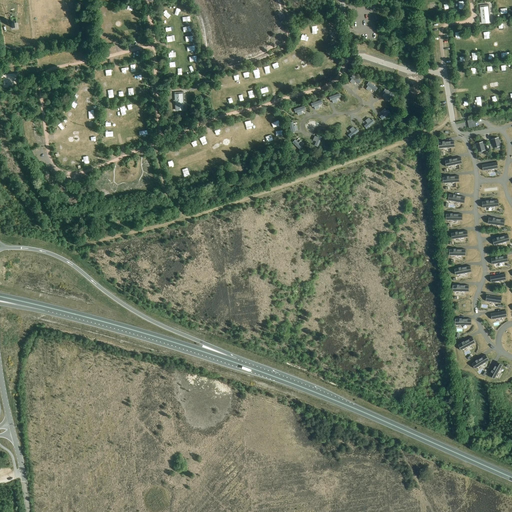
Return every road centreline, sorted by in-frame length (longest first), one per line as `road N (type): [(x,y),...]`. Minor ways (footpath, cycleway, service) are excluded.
road 1 (track): [(111,239),(426,133),(451,113)]
road 2 (track): [(164,138),(75,173),(55,167),(42,138),(45,72),(152,43)]
road 3 (trunk): [(242,365),(135,312),(61,258),(0,247)]
road 4 (track): [(283,0),(288,44),(215,71),(205,68),(193,12),(159,0)]
road 5 (track): [(164,138),(326,86),(347,53)]
road 6 (trunk): [(55,309),(242,365)]
road 7 (trunk): [(511,477),(351,407)]
road 8 (track): [(146,0),(164,138)]
